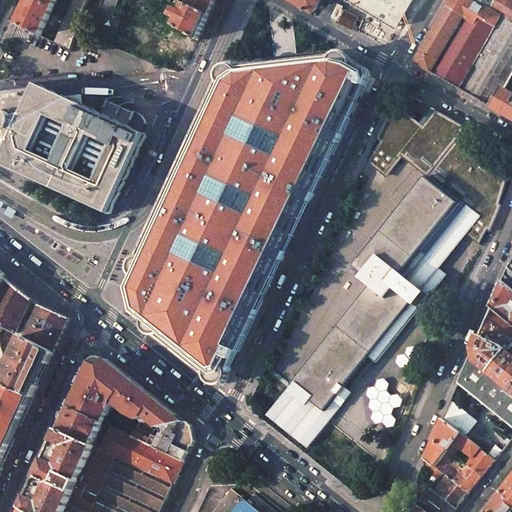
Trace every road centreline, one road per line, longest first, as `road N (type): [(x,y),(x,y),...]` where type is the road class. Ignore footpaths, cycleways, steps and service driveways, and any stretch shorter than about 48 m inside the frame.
road 1 (residential): [(395,68),(224,416)]
road 2 (tertiary): [(232,0),(93,310)]
road 3 (residential): [(511,220),(386,511)]
road 4 (tertiary): [(93,310),(4,511)]
road 5 (primary): [(224,416),(93,310)]
road 6 (primary): [(342,511),(224,416)]
road 7 (residential): [(395,68),(511,136)]
road 8 (primary): [(93,310),(0,233)]
